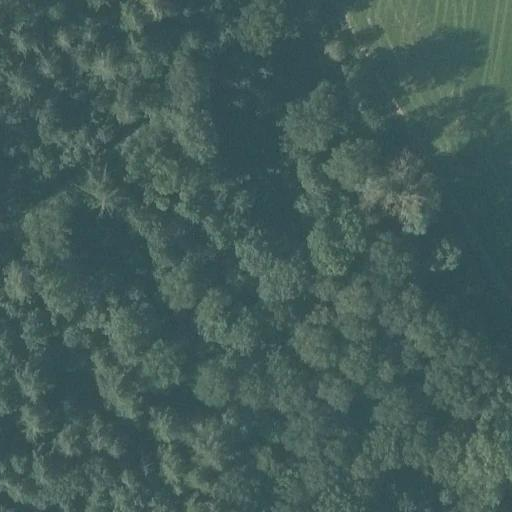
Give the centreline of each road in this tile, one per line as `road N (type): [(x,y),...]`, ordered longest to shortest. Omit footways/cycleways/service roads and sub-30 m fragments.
road 1 (track): [(284,0),(511,386)]
road 2 (track): [(0,230),(286,3)]
